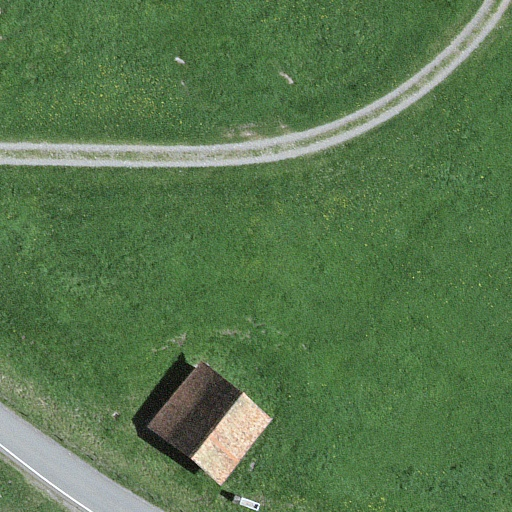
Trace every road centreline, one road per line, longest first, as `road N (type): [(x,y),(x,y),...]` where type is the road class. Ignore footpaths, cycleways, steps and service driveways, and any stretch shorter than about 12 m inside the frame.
road 1 (track): [(496,0),(430,75),(364,128),(273,157),(0,157)]
road 2 (unclassified): [(120,511),(0,428)]
